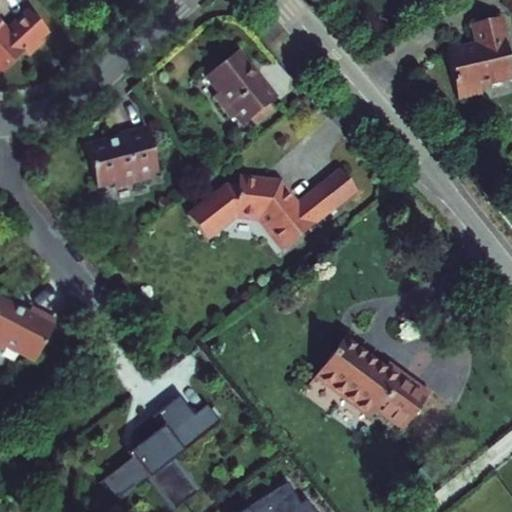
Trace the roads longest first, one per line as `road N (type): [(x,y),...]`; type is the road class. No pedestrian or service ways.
road 1 (residential): [(511,271),(282,0)]
road 2 (residential): [(185,0),(60,105),(0,121)]
road 3 (residential): [(85,291),(0,170)]
